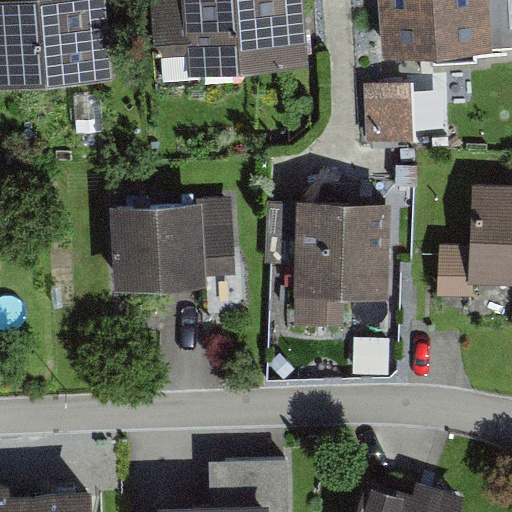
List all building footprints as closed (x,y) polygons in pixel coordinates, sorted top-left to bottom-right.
[(0,0),(0,77),(43,74),(50,74),(113,69),(108,0),(0,0)] [(183,0),(185,19),(185,33),(187,65),(238,62),(308,59),(307,31),(305,0),(183,0)] [(490,0),(380,0),(384,51),(493,45),(490,0)] [(511,0),(490,0),(493,45),(511,43),(511,0)] [(511,192),(474,189),(469,247),(444,245),(440,295),(475,298),(476,284),(511,286),(511,192)] [(242,197),(110,205),(115,287),(206,281),(204,262),(246,259),(242,197)] [(393,200),(297,199),(296,321),(345,321),(346,294),(392,295),(393,200)] [(212,494),(270,492),(271,511),(291,511),(289,452),(211,454),(212,494)] [(402,493),(361,478),(348,511),(464,511),(470,498),(408,475),(402,493)] [(89,511),(89,483),(0,486),(0,511),(89,511)] [(212,494),(159,495),(159,511),(271,511),(270,492),(212,494)]
